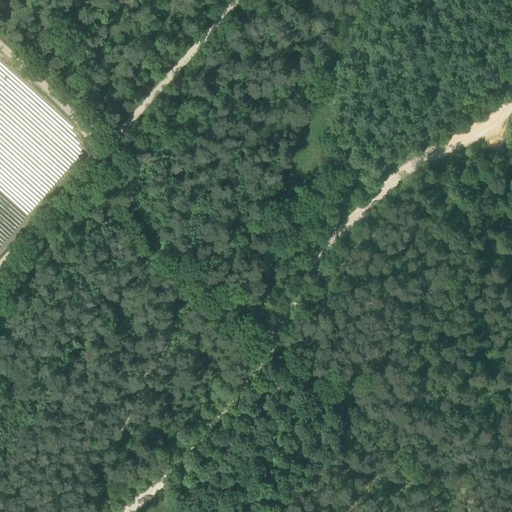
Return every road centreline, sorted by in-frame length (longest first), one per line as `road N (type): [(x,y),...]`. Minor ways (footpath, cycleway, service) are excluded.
road 1 (track): [(511,91),(345,227),(217,409),(119,511)]
road 2 (track): [(511,388),(492,355),(480,306),(498,234),(499,107)]
road 3 (track): [(236,0),(102,151)]
road 4 (track): [(102,151),(0,268)]
road 5 (track): [(102,151),(0,45)]
